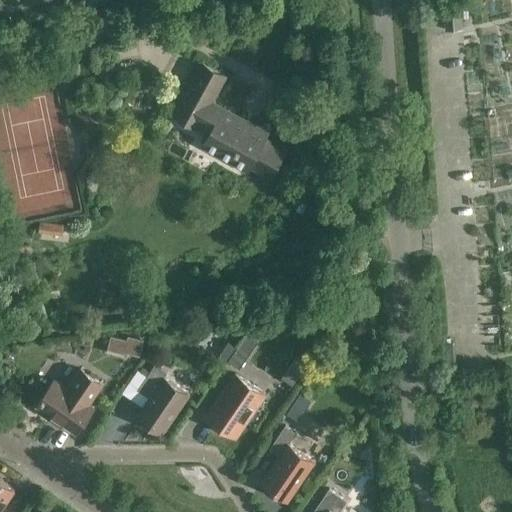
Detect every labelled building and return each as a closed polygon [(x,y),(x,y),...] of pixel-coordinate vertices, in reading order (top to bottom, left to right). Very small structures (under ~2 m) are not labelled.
[(461,28),(460,9),(444,10),(445,29),(461,28)] [(270,176),(285,149),(264,138),(267,133),(210,101),(225,75),(203,63),(180,103),(201,115),(197,123),(211,131),(203,145),(246,169),(249,164),(270,176)] [(39,231),(63,235),(65,222),(40,219),(39,231)] [(247,332),(230,357),(227,360),(239,368),(241,365),(258,340),(247,332)] [(308,363),(296,355),(281,377),(293,385),(308,363)] [(162,433),(189,394),(163,376),(167,371),(155,363),(137,389),(149,397),(136,415),(162,433)] [(54,379),(36,405),(75,433),(94,406),(89,403),(103,383),(80,368),(66,387),(54,379)] [(265,393),(235,373),(205,416),(235,436),(246,420),(250,423),(260,410),(255,407),(265,393)] [(279,454),(260,481),(287,500),(314,461),(287,443),(295,431),(285,424),(269,448),(279,454)] [(0,508),(15,487),(0,477),(0,511),(3,511),(0,509),(0,508)] [(338,511),(347,500),(329,488),(313,511),(314,511),(338,511)]
